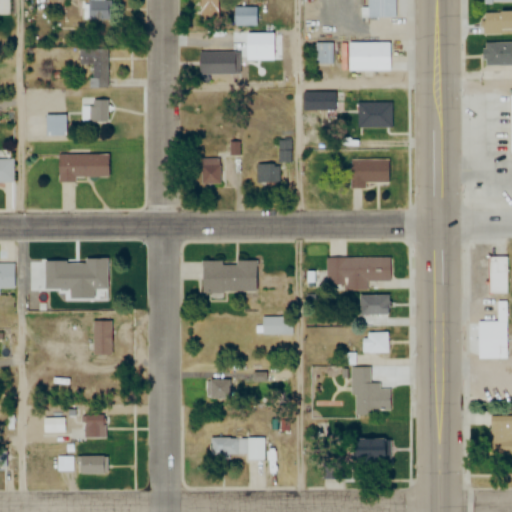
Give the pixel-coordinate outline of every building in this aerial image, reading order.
[(110,20),(109,0),(86,0),(86,20),(110,20)] [(219,0),(198,0),(198,18),(220,18),(219,0)] [(394,0),(367,0),(367,18),(394,18),(394,0)] [(256,7),(231,7),(231,26),(256,26),(256,7)] [(511,11),(481,12),(482,33),(511,31),(511,11)] [(389,71),(389,44),(345,43),(345,49),(344,49),(344,71),(389,71)] [(511,65),(511,43),(482,43),(482,65),(511,65)] [(315,64),(332,64),(332,44),(315,44),(315,64)] [(108,88),(108,49),(78,49),(78,65),(90,65),(90,88),(108,88)] [(302,111),(324,111),(324,93),(302,93),(302,111)] [(108,102),(84,102),(84,123),(108,123),(108,102)] [(357,102),(357,129),(393,129),(393,102),(357,102)] [(44,115),(44,136),(67,136),(67,115),(44,115)] [(256,164),(256,185),(281,185),(281,163),(292,163),(292,138),(278,138),(278,164),(256,164)] [(57,179),(108,179),(108,155),(57,154),(57,179)] [(220,185),(220,159),(201,159),(201,185),(220,185)] [(389,160),(349,160),(350,188),(389,187),(389,160)] [(509,294),(509,256),(488,256),(488,294),(509,294)] [(390,281),(390,258),(326,258),(326,290),(367,290),(367,281),(390,281)] [(256,292),(256,261),(201,261),(201,292),(256,292)] [(83,293),(110,293),(110,273),(83,273),(83,293)] [(358,295),(358,316),(388,316),(388,295),(358,295)] [(478,322),(478,359),(509,359),(509,301),(497,301),(497,322),(478,322)] [(294,318),(262,318),(262,335),(294,335),(294,318)] [(92,357),(111,357),(111,322),(92,322),(92,357)] [(390,333),(363,333),(363,354),(390,354),(390,333)] [(352,369),(353,416),(391,416),(391,390),(380,390),(380,384),(370,384),(370,368),(352,369)] [(105,415),(84,415),(84,443),(105,443),(105,415)] [(511,417),(489,417),(489,456),(511,456),(511,417)] [(265,460),(265,438),(209,438),(209,460),(265,460)] [(382,439),(350,439),(350,463),(382,463),(382,439)] [(73,472),(73,457),(58,457),(58,472),(73,472)] [(108,474),(108,457),(78,457),(78,474),(108,474)]
